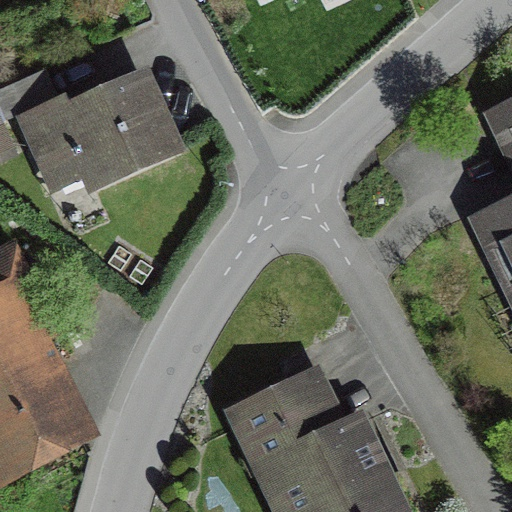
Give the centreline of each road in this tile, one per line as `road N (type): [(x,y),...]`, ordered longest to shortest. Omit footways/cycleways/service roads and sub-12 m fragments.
road 1 (residential): [(117,511),(173,345),(291,191)]
road 2 (residential): [(471,511),(337,257),(291,191)]
road 3 (residential): [(291,191),(504,0)]
road 4 (residential): [(291,191),(228,107),(181,0)]
